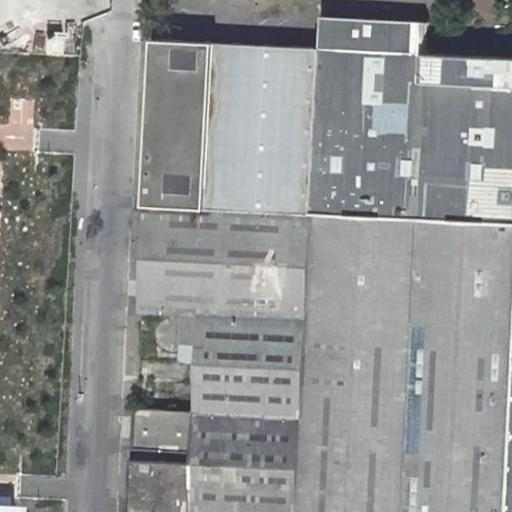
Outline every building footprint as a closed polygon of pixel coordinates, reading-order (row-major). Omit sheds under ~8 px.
[(330,49),(161,42),(152,206),(319,214),(511,222),(511,60),(435,57),(437,24),(332,18),(330,49)] [(189,314),(188,344),(203,345),(200,412),(141,409),(140,412),(308,420),(319,214),(152,206),(146,311),(189,314)] [(511,511),(511,222),(319,214),(308,420),(302,511),(511,511)] [(302,511),(308,420),(140,412),(134,511),(302,511)] [(15,511),(15,496),(0,495),(0,511),(15,511)]
